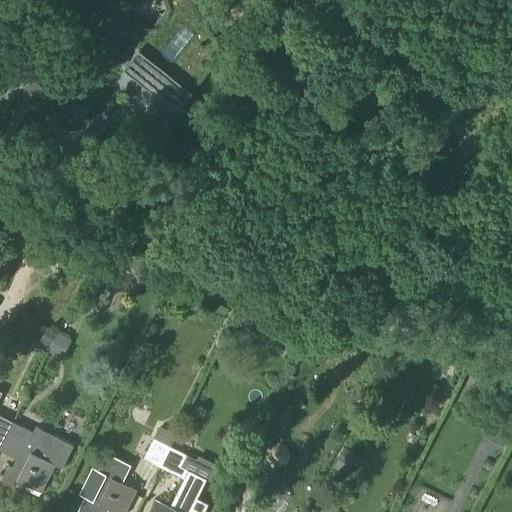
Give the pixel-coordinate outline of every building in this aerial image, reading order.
[(192,92),(227,48),(228,46),(206,29),(174,4),(134,55),(124,68),(178,111),(192,92)] [(42,65),(25,87),(76,127),(93,106),(80,95),(59,79),(65,71),(48,58),(42,65)] [(47,328),(47,329),(40,342),(51,347),(49,352),(63,359),(72,339),(69,338),(71,335),(59,330),(57,333),(47,328)] [(0,398),(0,409),(12,416),(19,402),(2,394),(0,398)] [(0,446),(12,423),(0,417),(0,446)] [(12,423),(0,446),(0,451),(17,460),(12,468),(7,466),(0,480),(14,487),(17,481),(41,493),(55,466),(62,469),(74,446),(35,427),(32,433),(12,423)] [(170,446),(175,437),(160,430),(155,439),(154,438),(144,459),(160,467),(170,447),(170,446)] [(182,467),(187,455),(170,446),(170,447),(160,467),(184,479),(179,489),(177,489),(169,506),(155,499),(147,511),(204,511),(208,504),(198,499),(207,479),(203,477),(204,476),(200,474),(200,476),(188,470),(182,467)] [(114,511),(125,511),(137,490),(122,482),(130,465),(106,453),(97,470),(92,467),(78,494),(83,497),(76,510),(80,511),(106,511),(108,509),(114,511)]
